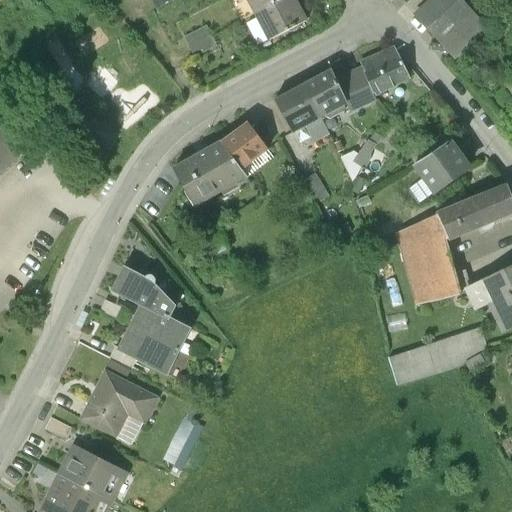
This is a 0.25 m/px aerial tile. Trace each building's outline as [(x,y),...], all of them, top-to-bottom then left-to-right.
[(188,0),(159,0),(166,13),(189,1),(188,0)] [(250,0),(260,19),(296,1),(295,0),(250,0)] [(386,0),(401,17),(419,0),(386,0)] [(440,45),(458,64),(489,36),(471,17),(457,0),(443,0),(419,22),(440,45)] [(310,27),(296,1),(260,19),(274,46),(310,27)] [(194,40),(204,59),(225,48),(216,29),(194,40)] [(399,54),(365,70),(367,74),(379,99),(412,82),(399,54)] [(367,74),(341,86),(351,108),(355,116),(379,105),(377,100),(379,99),(367,74)] [(307,90),(325,122),(351,108),(341,86),(336,75),(307,90)] [(332,137),(325,122),(307,90),(280,105),(297,137),(313,128),(321,143),(332,137)] [(0,183),(29,158),(0,124),(0,183)] [(253,129),(227,147),(252,180),(278,162),(253,129)] [(241,187),(252,180),(227,147),(227,146),(211,155),(211,156),(181,173),(192,195),(196,193),(203,207),(239,186),(241,187)] [(431,161),(418,168),(438,195),(471,172),(452,146),(431,161)] [(375,147),(350,159),(358,175),(383,163),(375,147)] [(511,196),(510,191),(440,219),(451,242),(511,216),(511,196)] [(448,243),(451,242),(440,219),(401,236),(421,308),(463,297),(448,243)] [(151,280),(132,271),(120,294),(152,310),(153,309),(175,321),(181,309),(161,287),(162,285),(162,283),(161,281),(159,279),(157,278),(155,278),(153,279),(151,280)] [(511,329),(511,271),(470,292),(481,314),(493,308),(505,333),(511,329)] [(175,321),(153,309),(152,310),(148,319),(144,317),(138,330),(185,354),(197,332),(175,321)] [(406,386),(494,360),(489,345),(493,344),(488,327),(396,354),(406,386)] [(185,354),(138,330),(126,352),(173,377),(185,354)] [(164,400),(112,373),(88,420),(124,439),(135,416),(152,425),(164,400)] [(196,417),(175,458),(193,467),(214,426),(196,417)] [(82,451),(69,476),(117,501),(124,487),(120,476),(123,472),(82,451)] [(111,511),(117,501),(69,476),(51,510),(54,511),(111,511)]
